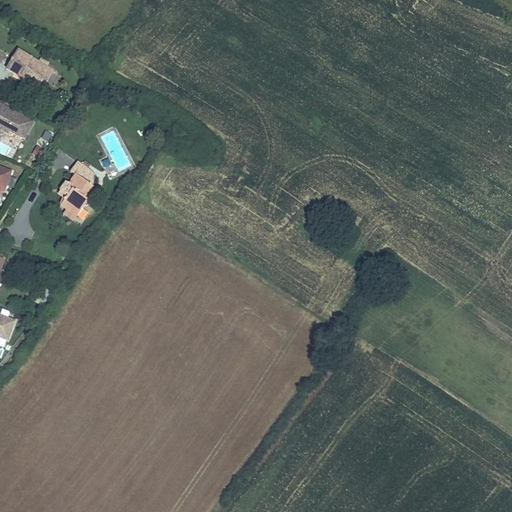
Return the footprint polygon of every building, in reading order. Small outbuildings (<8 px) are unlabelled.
[(47,67),(18,50),(6,69),(34,85),(33,86),(37,89),(40,85),(38,83),(40,79),(47,67)] [(47,83),(54,71),(47,67),(40,79),(47,83)] [(33,121),(0,104),(0,128),(8,133),(9,131),(24,139),(33,121)] [(22,147),(16,161),(23,164),(30,150),(22,147)] [(74,174),(81,164),(78,162),(71,172),(74,174)] [(87,199),(93,191),(94,174),(81,164),(74,174),(76,176),(72,181),(71,187),(71,189),(72,190),(67,196),(64,196),(61,205),(67,210),(77,217),(88,201),(87,199)] [(0,187),(6,189),(12,172),(0,167),(0,187)] [(77,217),(67,210),(64,214),(74,221),(77,217)] [(43,307),(52,293),(45,288),(35,302),(43,307)] [(15,321),(0,315),(0,336),(8,340),(15,321)]
